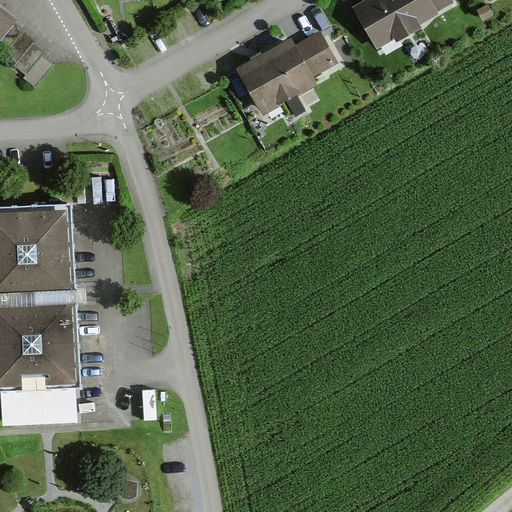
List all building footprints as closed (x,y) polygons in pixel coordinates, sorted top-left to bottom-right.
[(454,0),(379,0),(354,16),(383,59),(460,9),(454,0)] [(482,0),(487,9),(502,0),(482,0)] [(0,9),(0,36),(13,20),(0,9)] [(322,24),(234,75),(263,126),(352,74),(322,24)] [(76,209),(0,213),(0,392),(86,388),(76,209)]
